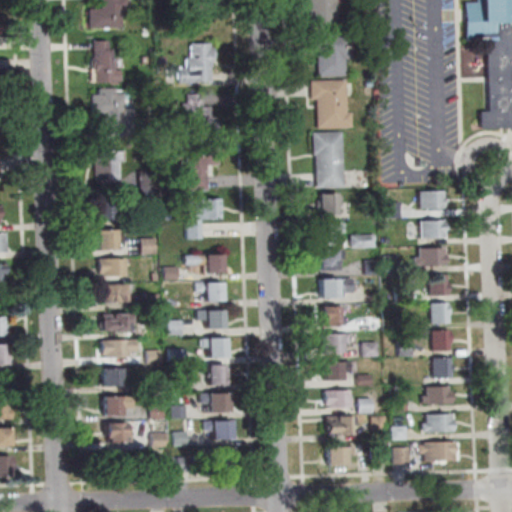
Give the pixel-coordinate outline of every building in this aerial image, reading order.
[(98,0),(125,0),(125,13),(120,14),(120,29),(88,30),(87,11),(99,11),(98,0)] [(192,0),(204,0),(205,28),(172,29),(171,9),(193,8),(192,0)] [(307,0),(335,0),(337,27),(308,28),(307,0)] [(511,0),(511,132),(507,132),(507,128),(480,129),(479,111),(487,111),(485,41),(464,41),(463,3),(475,3),(475,0),(511,0)] [(310,54),(309,34),(352,34),(353,60),(345,60),(345,78),(317,78),(317,54),(310,54)] [(91,43),(106,43),(107,55),(108,54),(108,73),(118,73),(118,83),(111,83),(111,84),(93,84),(92,71),(91,71),(90,61),(92,61),(91,43)] [(191,46),(209,45),(210,50),(214,50),(214,61),(211,61),(212,69),(210,69),(211,85),(177,86),(176,71),(186,70),(186,60),(191,60),(191,46)] [(310,84),(345,82),(346,115),(351,114),(351,129),(317,130),(316,101),(311,101),(310,84)] [(90,97),(97,96),(97,91),(113,90),(114,96),(122,96),(122,111),(132,110),(133,138),(103,139),(102,116),(91,116),(90,97)] [(181,105),(186,105),(186,96),(202,95),(202,110),(209,109),(209,120),(216,119),(217,136),(190,137),(190,119),(182,119),(181,105)] [(312,135),(341,134),(342,186),(315,187),(315,156),(312,156),(312,135)] [(217,167),(205,167),(206,191),(189,192),(188,178),(180,179),(180,161),(188,161),(187,148),(217,147),(217,167)] [(122,164),(113,164),(114,183),(94,184),(93,153),(122,152),(122,164)] [(152,172),(153,191),(138,191),(137,172),(152,172)] [(445,208),(418,209),(417,191),(442,190),(442,199),(445,199),(445,208)] [(318,215),(317,195),(340,195),(340,206),(334,206),(334,214),(318,215)] [(218,199),(219,220),(199,221),(199,239),(185,240),(185,225),(188,225),(187,200),(218,199)] [(112,223),(94,224),(93,204),(112,203),(112,223)] [(397,218),(383,218),(383,203),(397,203),(397,218)] [(154,225),(141,226),(141,211),(154,211),(154,225)] [(418,238),(418,221),(442,220),(442,228),(446,228),(446,238),(418,238)] [(341,232),(335,232),(335,242),(316,243),(316,221),(341,221),(341,232)] [(95,233),(114,232),(115,252),(96,253),(95,233)] [(373,248),(349,248),(349,235),(373,235),(373,248)] [(138,239),(153,239),(153,255),(138,255),(138,239)] [(443,265),(411,265),(411,258),(417,258),(416,248),(443,247),(443,265)] [(341,260),(334,260),(335,270),(316,270),(316,250),(341,250),(341,260)] [(203,273),(202,265),(182,265),(181,257),(202,256),(202,254),(219,253),(219,273),(203,273)] [(382,275),(382,256),(396,256),(396,275),(382,275)] [(95,260),(123,259),(123,276),(103,277),(102,273),(96,273),(95,260)] [(378,276),(363,276),(362,261),(377,261),(378,276)] [(161,267),(174,267),(174,280),(161,281),(161,267)] [(428,296),(427,275),(445,274),(445,296),(428,296)] [(350,293),(338,294),(339,299),(318,299),(318,279),(350,278),(350,293)] [(219,282),(219,301),(203,301),(203,292),(193,292),(193,283),(219,282)] [(122,287),(123,304),(98,305),(98,288),(122,287)] [(408,302),(393,302),(392,288),(408,288),(408,302)] [(156,309),(144,310),(144,295),(156,295),(156,309)] [(429,324),(429,303),(445,303),(446,324),(429,324)] [(319,326),(319,307),(339,306),(339,316),(341,316),(342,325),(319,326)] [(220,310),(221,328),(203,329),(203,318),(193,319),(193,311),(220,310)] [(98,330),(97,314),(108,314),(108,313),(127,313),(128,329),(121,329),(121,332),(109,332),(109,329),(98,330)] [(395,329),(395,318),(411,317),(411,329),(395,329)] [(164,335),(164,321),(178,321),(178,334),(164,335)] [(447,350),(430,351),(429,331),(447,330),(447,350)] [(339,353),(320,354),(319,333),(345,333),(346,343),(338,343),(339,353)] [(204,358),(204,347),(198,347),(198,338),(223,337),(223,357),(204,358)] [(124,358),(98,358),(97,340),(131,339),(131,351),(124,351),(124,358)] [(410,357),(395,357),(395,343),(409,342),(410,357)] [(375,357),(360,357),(359,343),(375,343),(375,357)] [(181,364),(166,364),(165,350),(181,349),(181,364)] [(157,363),(143,363),(143,351),(156,350),(157,363)] [(431,378),(431,358),(448,357),(448,378),(431,378)] [(347,370),(338,371),(338,380),(321,381),(320,361),(347,361),(347,370)] [(221,385),(205,386),(204,364),(221,364),(221,385)] [(100,387),(100,371),(123,370),(123,377),(117,377),(117,387),(100,387)] [(355,386),(355,376),(368,376),(368,385),(355,386)] [(167,392),(167,379),(180,378),(181,392),(167,392)] [(138,392),(137,381),(154,381),(154,391),(138,392)] [(448,404),(420,405),(420,396),(424,396),(423,387),(446,387),(446,390),(448,390),(448,404)] [(347,408),(325,408),(325,405),(322,405),(322,391),(347,390),(347,408)] [(205,412),(205,403),(196,403),(196,394),(223,393),(224,412),(205,412)] [(100,416),(100,396),(124,396),(125,408),(117,408),(117,415),(100,416)] [(404,412),(388,412),(388,398),(403,398),(404,412)] [(370,413),(355,413),(355,399),(369,399),(370,413)] [(159,419),(145,419),(145,407),(158,406),(159,419)] [(181,419),(167,419),(167,406),(181,406),(181,419)] [(423,432),(423,430),(419,430),(419,423),(423,422),(423,416),(449,415),(449,432),(423,432)] [(368,430),(368,417),(383,416),(383,430),(368,430)] [(323,433),(323,417),(353,417),(353,425),(348,425),(348,434),(334,435),(334,433),(323,433)] [(200,431),(199,421),(227,420),(227,431),(229,431),(229,439),(208,440),(208,430),(200,431)] [(120,423),(120,424),(125,424),(126,442),(103,442),(103,438),(100,438),(100,424),(120,423)] [(389,440),(388,427),(403,427),(403,440),(389,440)] [(0,450),(0,430),(8,430),(9,450),(0,450)] [(147,446),(146,433),(163,432),(164,446),(147,446)] [(168,433),(181,432),(182,446),(169,446),(168,433)] [(420,462),(420,453),(415,454),(415,445),(420,445),(420,443),(455,443),(455,461),(420,462)] [(210,469),(210,447),(227,446),(228,469),(210,469)] [(350,456),(343,456),(343,464),(323,464),(323,447),(350,447),(350,456)] [(368,463),(368,448),(384,448),(384,462),(368,463)] [(390,448),(406,448),(407,464),(390,464),(390,448)] [(125,473),(101,473),(101,452),(124,451),(125,473)] [(160,473),(148,473),(147,457),(160,456),(160,473)] [(187,456),(187,471),(173,472),(173,457),(187,456)] [(0,458),(8,458),(8,474),(6,474),(7,480),(0,480),(0,458)]
